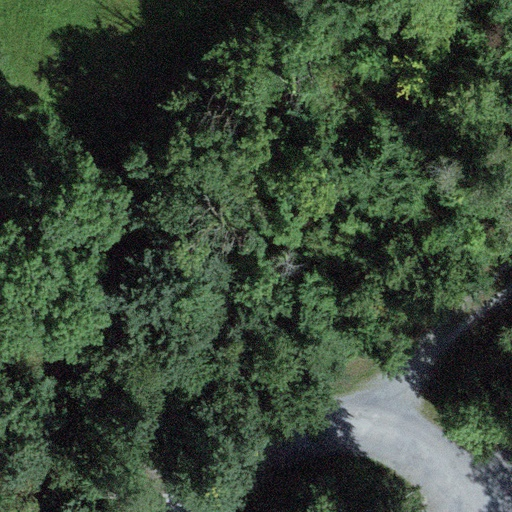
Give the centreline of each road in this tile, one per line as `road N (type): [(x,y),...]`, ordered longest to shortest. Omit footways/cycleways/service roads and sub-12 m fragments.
road 1 (track): [(511,277),(408,362),(380,410)]
road 2 (track): [(485,511),(380,410)]
